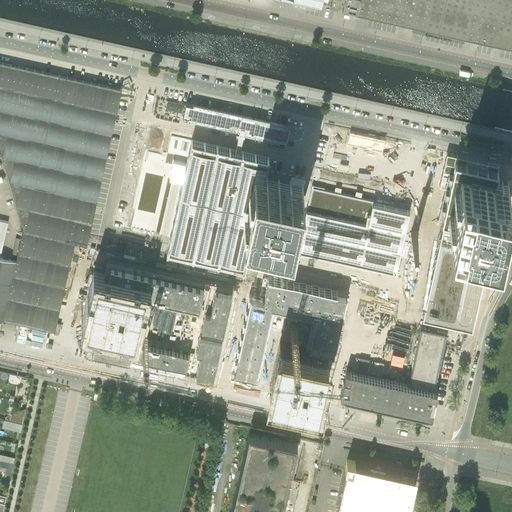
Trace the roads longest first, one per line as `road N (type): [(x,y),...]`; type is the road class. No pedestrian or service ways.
road 1 (tertiary): [(511,154),(0,42)]
road 2 (tertiary): [(451,454),(0,352)]
road 3 (unclassified): [(511,74),(183,0)]
road 4 (tertiary): [(511,247),(451,454)]
